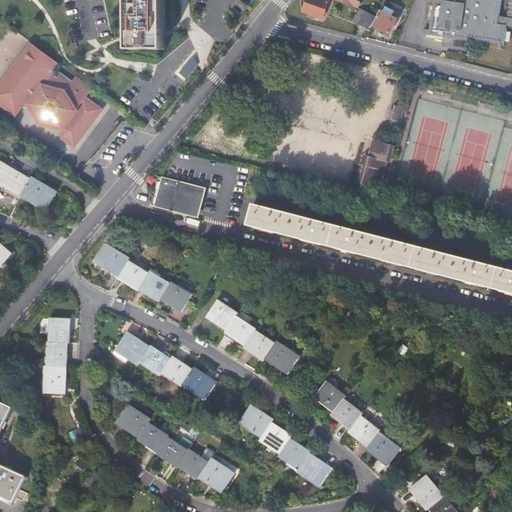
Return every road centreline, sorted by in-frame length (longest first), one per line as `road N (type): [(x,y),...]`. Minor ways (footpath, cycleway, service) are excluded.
road 1 (residential): [(511,309),(109,203)]
road 2 (residential): [(96,300),(159,323),(255,382),(378,485)]
road 3 (residential): [(96,300),(86,315),(90,410),(107,441),(147,481),(208,511)]
road 4 (residential): [(264,20),(511,88)]
road 5 (residential): [(109,203),(241,49)]
road 6 (residential): [(102,210),(0,140)]
